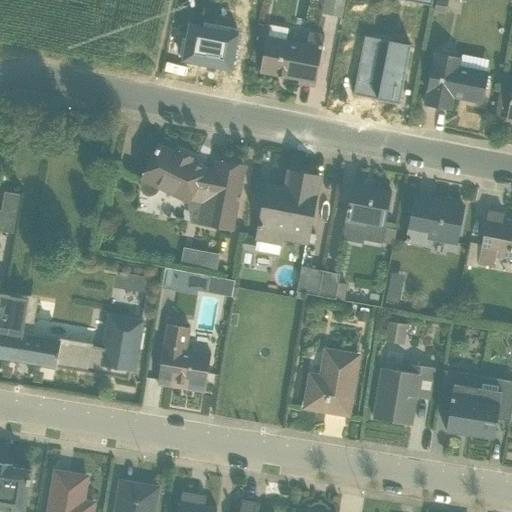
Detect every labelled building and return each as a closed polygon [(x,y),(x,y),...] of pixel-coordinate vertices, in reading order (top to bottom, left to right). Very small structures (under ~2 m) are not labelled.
[(310,0),(310,12),(325,13),(326,0),(310,0)] [(231,71),(238,34),(189,25),(186,39),(182,38),(179,57),(182,58),(182,61),(231,71)] [(248,72),(310,85),(320,34),(303,30),(300,43),(256,33),(248,72)] [(353,95),(399,104),(410,46),(365,37),(353,95)] [(425,50),(415,104),(444,110),(447,99),(478,105),(486,61),(425,50)] [(495,122),(511,126),(511,76),(506,75),(495,122)] [(181,220),(229,229),(244,158),(211,153),(210,169),(149,135),(128,178),(183,203),(181,220)] [(240,237),(303,248),(316,175),(279,168),(276,184),(250,179),(240,237)] [(336,223),(375,231),(384,189),(345,181),(336,223)] [(397,237),(450,248),(459,204),(406,194),(397,237)] [(511,215),(479,209),(469,261),(491,265),(492,256),(511,259),(511,215)] [(327,272),(291,265),(287,288),(323,295),(327,272)] [(155,273),(154,290),(190,291),(209,292),(210,275),(155,273)] [(0,357),(45,365),(50,339),(14,333),(20,299),(0,295),(0,357)] [(48,364),(123,376),(132,316),(93,310),(88,341),(52,335),(48,364)] [(375,320),(372,337),(389,340),(392,322),(375,320)] [(150,383),(199,390),(205,353),(182,349),(185,330),(158,326),(150,383)] [(295,408),(349,415),(357,354),(321,349),(317,374),(300,371),(295,408)] [(367,419),(409,428),(420,373),(378,364),(367,419)] [(431,430),(489,439),(492,417),(505,419),(511,382),(440,371),(431,430)] [(27,511),(34,469),(0,463),(0,511),(27,511)] [(48,511),(96,511),(104,474),(57,466),(48,511)] [(118,511),(157,511),(163,483),(125,475),(118,511)] [(180,511),(220,511),(223,494),(184,488),(180,511)] [(244,511),(283,511),(285,502),(246,497),(244,511)]
